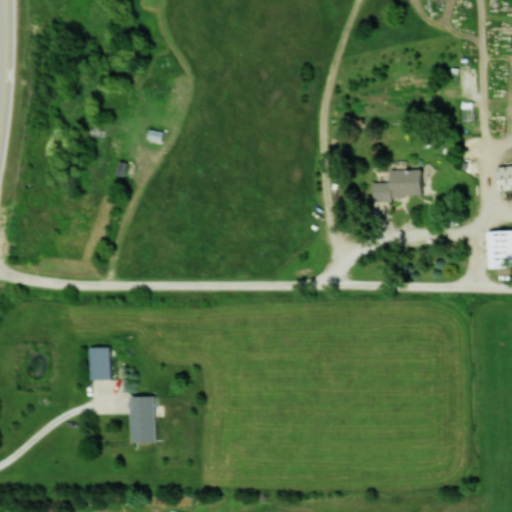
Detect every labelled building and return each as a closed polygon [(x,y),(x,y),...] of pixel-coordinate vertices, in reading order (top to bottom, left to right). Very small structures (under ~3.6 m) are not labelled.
[(117,159),(123,139),(107,135),(101,154),(117,159)] [(419,169),(388,169),(388,182),(371,182),(371,199),(419,199),(419,169)] [(511,229),(486,229),(486,268),(511,267),(511,229)] [(109,347),(88,347),(88,380),(109,380),(109,347)] [(154,443),(154,397),(128,397),(128,443),(154,443)]
